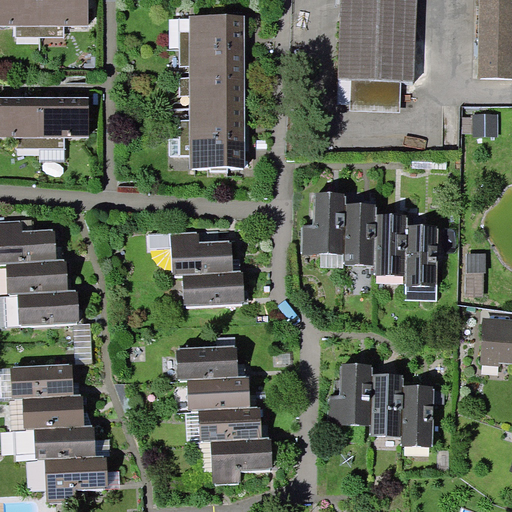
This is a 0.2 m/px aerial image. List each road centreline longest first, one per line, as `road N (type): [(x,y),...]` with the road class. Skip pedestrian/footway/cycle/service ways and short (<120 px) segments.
road 1 (residential): [(280,215),(278,296),(309,333),(303,487),(252,511)]
road 2 (residential): [(0,196),(280,215)]
road 3 (residential): [(286,0),(280,215)]
